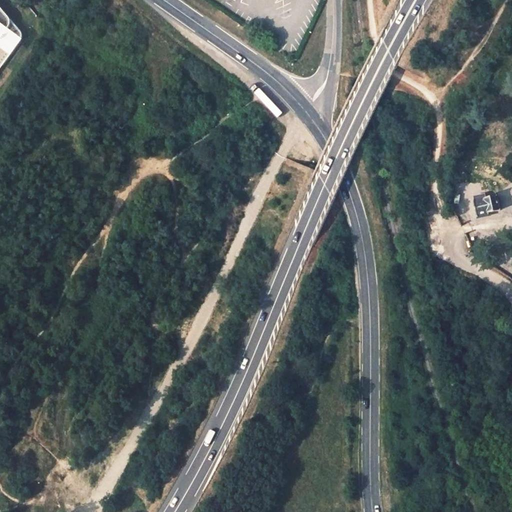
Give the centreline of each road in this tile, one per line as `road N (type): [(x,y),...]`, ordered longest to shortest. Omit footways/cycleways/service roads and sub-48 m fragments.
road 1 (trunk): [(175,511),(416,0)]
road 2 (tertiary): [(373,511),(363,241),(315,123)]
road 3 (tertiary): [(294,95),(164,0)]
road 4 (unclassified): [(438,206),(448,251),(511,292)]
